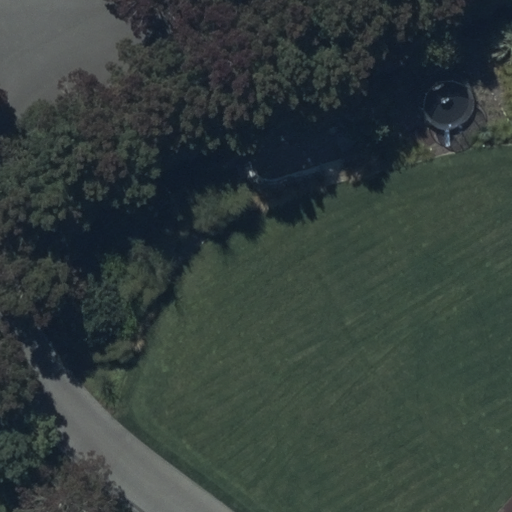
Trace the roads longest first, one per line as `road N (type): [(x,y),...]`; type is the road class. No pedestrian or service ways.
road 1 (track): [(0,292),(54,401),(155,511)]
road 2 (track): [(188,0),(41,72),(0,120)]
